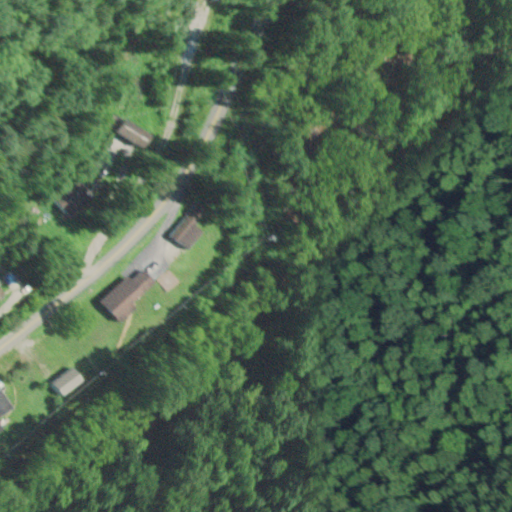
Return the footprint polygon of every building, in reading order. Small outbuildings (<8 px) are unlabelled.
[(46,198),(58,217),(85,200),(73,181),(46,198)] [(179,252),(196,232),(180,218),(164,238),(179,252)] [(130,312),(124,304),(150,286),(138,270),(95,302),(112,325),(130,312)] [(55,374),(88,352),(76,333),(67,339),(65,336),(54,344),(57,349),(44,358),(55,374)] [(54,397),(74,383),(67,372),(47,385),(54,397)]
